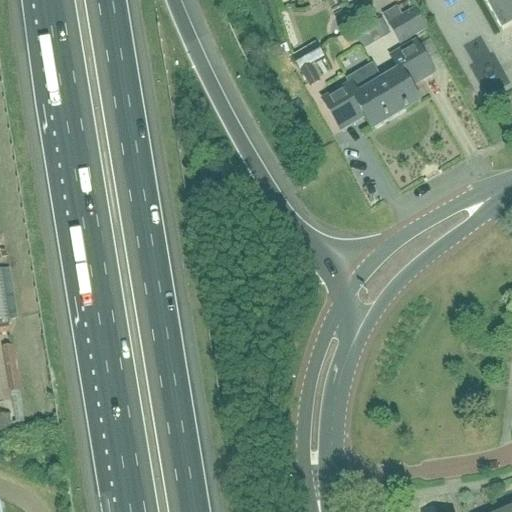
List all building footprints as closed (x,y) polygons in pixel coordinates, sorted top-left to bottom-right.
[(511,0),(483,0),(502,33),(511,26),(511,0)] [(402,17),(397,10),(382,18),(400,48),(415,39),(427,32),(415,11),(402,17)] [(390,36),(382,21),(372,27),(381,42),(390,36)] [(365,50),(373,44),(365,31),(358,36),(365,50)] [(385,98),(396,117),(404,112),(405,114),(419,106),(408,89),(418,83),(420,85),(433,77),(415,45),(390,60),(397,72),(381,82),(383,84),(380,86),(386,97),(385,98)] [(300,74),(301,73),(307,85),(310,90),(321,83),(312,67),(325,60),(319,51),(316,53),(311,47),(291,58),(294,65),(298,73),(299,72),(300,74)] [(371,132),(396,117),(385,98),(386,97),(380,86),(358,99),(350,87),(322,104),(340,134),(363,120),(371,132)] [(460,168),(385,203),(395,224),(428,208),(427,206),(451,195),(446,186),(457,181),(455,177),(463,174),(460,168)] [(0,272),(0,327),(9,326),(8,321),(9,321),(0,272)] [(13,348),(2,348),(10,396),(11,395),(16,425),(12,426),(10,416),(0,418),(0,437),(14,436),(14,435),(26,433),(20,394),(21,394),(13,348)]
